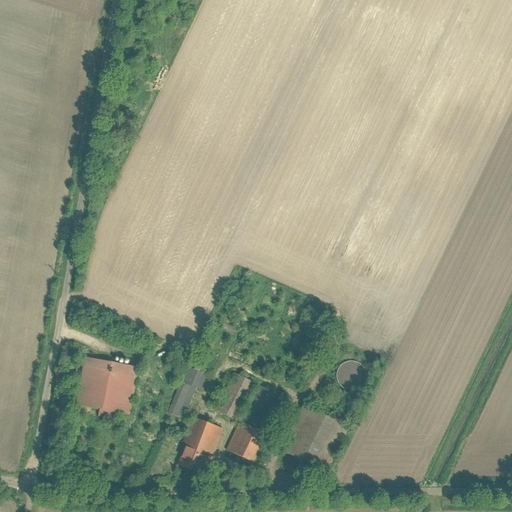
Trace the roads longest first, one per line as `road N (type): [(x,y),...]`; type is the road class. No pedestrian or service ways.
road 1 (unclassified): [(25,488),(109,0)]
road 2 (unclassified): [(25,488),(511,490)]
